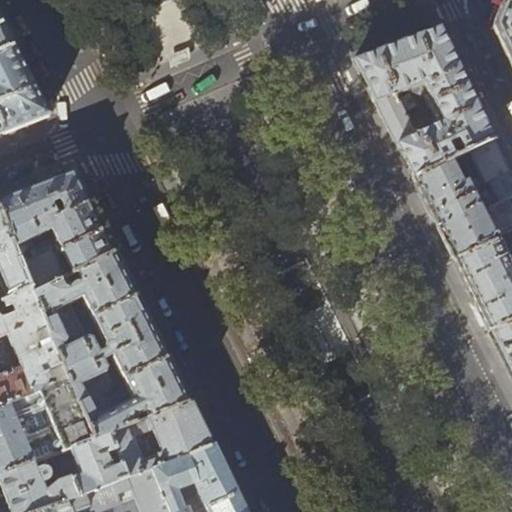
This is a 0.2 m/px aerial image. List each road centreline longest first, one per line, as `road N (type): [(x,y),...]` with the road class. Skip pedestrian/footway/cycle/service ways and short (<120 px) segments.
road 1 (tertiary): [(511,465),(297,38)]
road 2 (tertiary): [(95,126),(287,511)]
road 3 (residential): [(511,132),(447,0)]
road 4 (tertiary): [(34,0),(95,126)]
